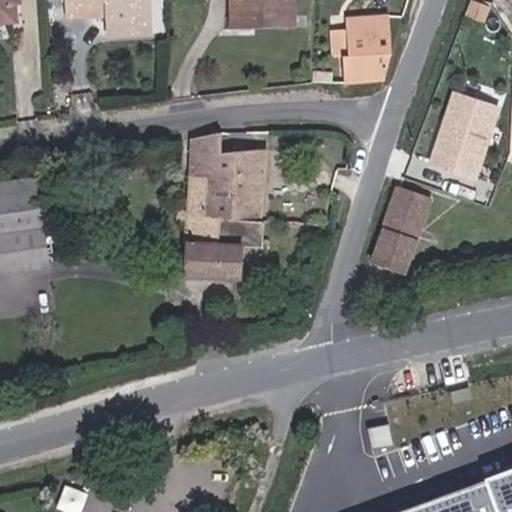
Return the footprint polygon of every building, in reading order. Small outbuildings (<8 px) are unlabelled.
[(23,0),(0,0),(0,27),(25,26),(23,0)] [(158,0),(73,0),(75,18),(111,16),(114,40),(160,37),(158,0)] [(302,0),(233,0),(235,26),(302,26),(302,0)] [(396,15),(354,18),(357,57),(348,57),(351,85),(391,81),(398,56),(396,15)] [(477,180),(501,107),(454,92),(430,165),(477,180)] [(409,130),(424,134),(432,113),(416,108),(409,130)] [(230,133),(201,140),(192,279),(248,283),(249,246),(270,248),(275,151),(231,154),(230,133)] [(88,164),(121,162),(120,142),(86,144),(88,164)] [(292,201),(308,201),(310,184),(293,183),(292,201)] [(439,201),(402,187),(377,261),(412,277),(439,201)] [(46,188),(0,196),(0,279),(55,271),(46,188)] [(308,213),(323,213),(323,203),(308,201),(308,213)] [(511,511),(511,471),(398,511),(511,511)]
